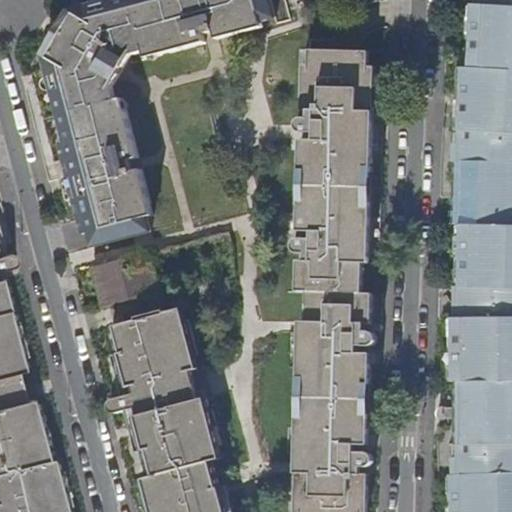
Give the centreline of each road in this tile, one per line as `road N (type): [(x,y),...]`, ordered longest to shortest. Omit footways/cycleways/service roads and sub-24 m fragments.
road 1 (residential): [(407,511),(422,0)]
road 2 (residential): [(0,98),(110,511)]
